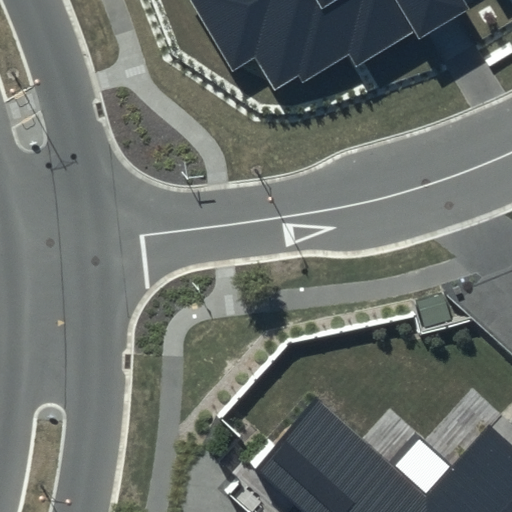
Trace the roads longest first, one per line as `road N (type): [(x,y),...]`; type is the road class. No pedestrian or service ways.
road 1 (residential): [(86,243),(332,209),(446,182),(511,148)]
road 2 (residential): [(86,243),(88,389),(73,511)]
road 3 (residential): [(29,0),(58,93),(86,243)]
road 4 (residential): [(0,458),(8,395),(2,248)]
